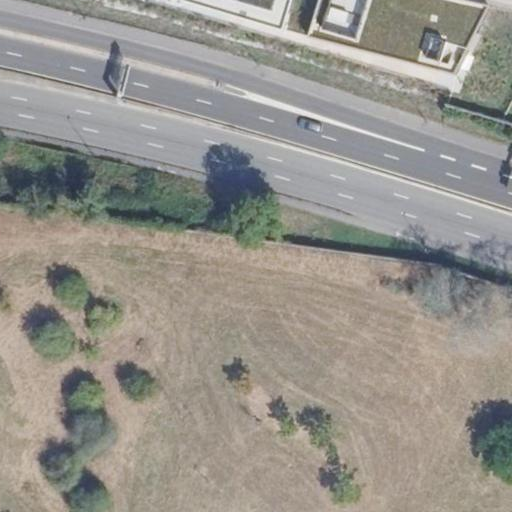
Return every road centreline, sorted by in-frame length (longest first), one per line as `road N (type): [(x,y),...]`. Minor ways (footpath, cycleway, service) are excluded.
road 1 (primary): [(507,178),(450,149),(146,50),(0,17)]
road 2 (primary): [(0,103),(134,131),(511,236)]
road 3 (primary): [(507,178),(434,169),(0,51)]
